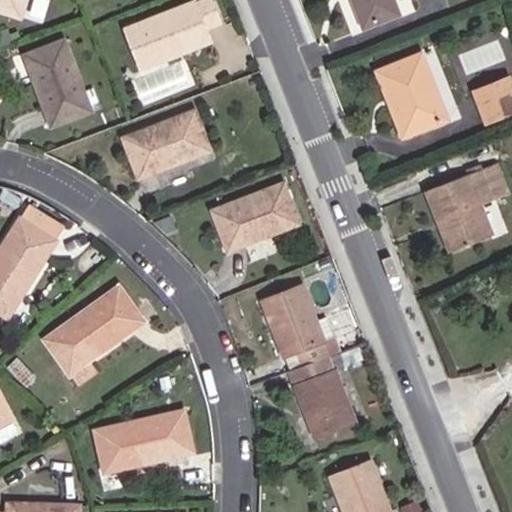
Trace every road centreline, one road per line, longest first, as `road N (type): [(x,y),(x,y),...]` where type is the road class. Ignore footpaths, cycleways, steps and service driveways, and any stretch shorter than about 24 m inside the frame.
road 1 (residential): [(269,0),(464,511)]
road 2 (residential): [(237,511),(232,395),(181,285),(71,187),(0,167)]
